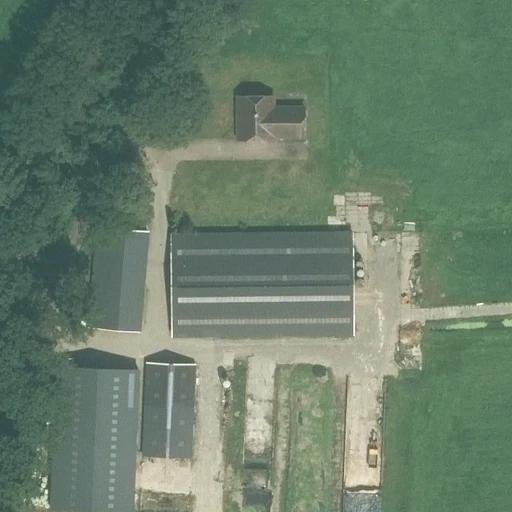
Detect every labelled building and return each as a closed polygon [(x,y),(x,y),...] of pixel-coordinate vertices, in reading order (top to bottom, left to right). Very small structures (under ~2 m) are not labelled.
[(271,98),(236,99),(236,141),(272,141),(272,138),(302,138),(302,109),(271,110),(271,98)] [(147,234),(96,229),(87,326),(139,330),(147,234)] [(171,237),(172,316),(172,338),(353,336),(351,235),(171,237)] [(399,259),(406,287),(422,283),(415,255),(399,259)] [(461,315),(460,304),(438,307),(440,318),(461,315)] [(195,365),(146,363),(141,455),(190,457),(195,365)] [(53,511),(65,511),(131,511),(138,371),(59,367),(53,511)]
